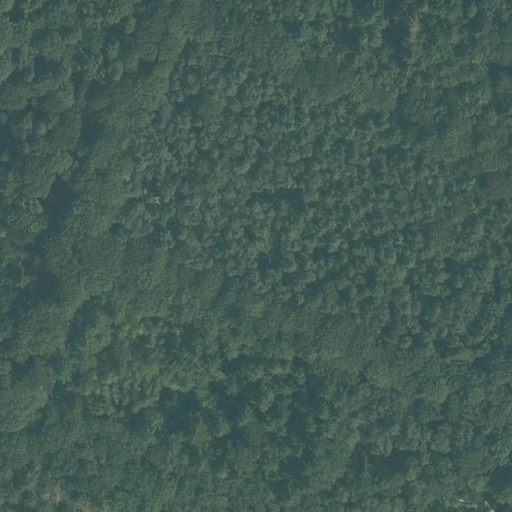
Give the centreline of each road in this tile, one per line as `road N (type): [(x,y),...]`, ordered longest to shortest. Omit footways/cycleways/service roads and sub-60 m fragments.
road 1 (unknown): [(0,470),(180,33),(201,0)]
road 2 (track): [(84,222),(511,392)]
road 3 (track): [(0,414),(170,0)]
